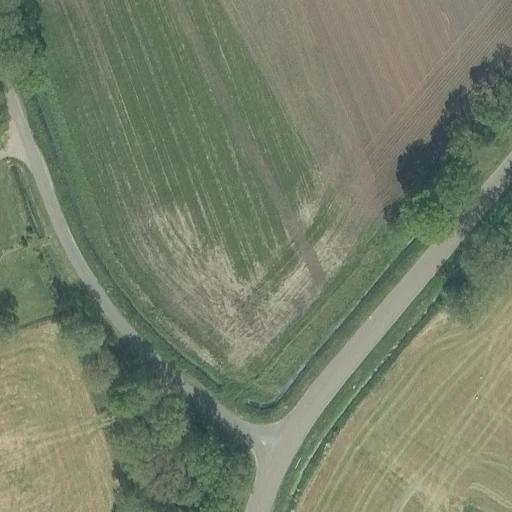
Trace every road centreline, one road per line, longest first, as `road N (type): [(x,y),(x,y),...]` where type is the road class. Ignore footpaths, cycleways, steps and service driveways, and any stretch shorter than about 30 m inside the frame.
road 1 (unclassified): [(281,457),(152,356),(106,306),(71,249),(0,64)]
road 2 (unclassified): [(281,457),(312,405),(511,170)]
